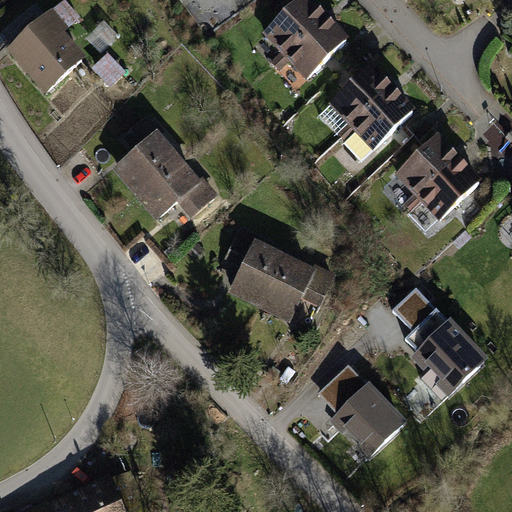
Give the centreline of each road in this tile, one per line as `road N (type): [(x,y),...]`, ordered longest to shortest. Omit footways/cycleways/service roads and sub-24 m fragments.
road 1 (residential): [(340,511),(149,315),(119,308)]
road 2 (residential): [(119,308),(115,374),(91,425),(58,462),(0,498)]
road 3 (residential): [(0,120),(101,261),(119,308)]
road 4 (residential): [(383,0),(476,111)]
